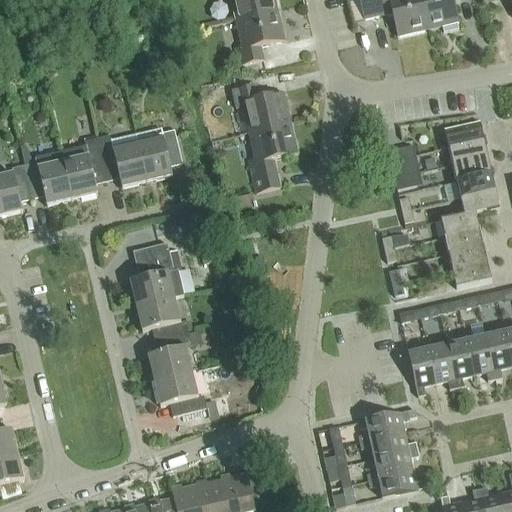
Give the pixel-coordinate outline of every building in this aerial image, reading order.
[(229,0),(235,24),(277,14),(273,0),(229,0)] [(426,33),(418,0),(358,0),(363,23),(391,16),(396,40),(426,33)] [(457,32),(456,26),(458,25),(452,2),(460,0),(418,0),(426,33),(441,29),(443,35),(457,32)] [(509,0),(511,11),(511,0),(495,0),(495,1),(499,0),(509,0)] [(284,45),(277,14),(235,24),(242,49),(235,50),(239,69),(263,63),(260,50),(284,45)] [(242,111),(248,137),(291,127),(283,96),(259,102),(256,88),(231,94),(236,112),(242,111)] [(451,169),(487,161),(479,126),(444,134),(451,169)] [(298,157),(291,127),(248,137),(254,162),(248,163),(256,196),(280,190),(273,163),(298,157)] [(160,132),(135,138),(146,187),(172,181),(170,170),(182,168),(174,134),(162,137),(160,132)] [(109,138),(97,141),(107,185),(119,183),(121,192),(146,187),(135,138),(110,144),(109,138)] [(85,149),(60,155),(72,204),(97,198),(95,188),(107,185),(97,141),(84,144),(85,149)] [(387,154),(394,182),(413,178),(419,176),(412,148),(387,154)] [(72,204),(60,155),(35,160),(37,166),(24,169),(32,203),(44,200),(47,210),(72,204)] [(451,169),(455,186),(491,178),(487,161),(451,169)] [(20,206),(32,203),(24,169),(12,172),(14,178),(0,181),(0,220),(22,215),(20,206)] [(413,178),(394,182),(396,193),(416,189),(413,178)] [(455,186),(459,202),(495,194),(491,178),(455,186)] [(499,212),(495,194),(459,202),(463,219),(475,216),(475,217),(499,212)] [(254,210),(251,197),(232,201),(235,214),(254,210)] [(398,203),(401,215),(411,213),(408,201),(398,203)] [(414,225),(411,213),(401,215),(404,227),(414,225)] [(479,233),(475,217),(475,216),(463,219),(440,224),(444,241),(479,233)] [(483,250),(479,233),(444,241),(448,258),(483,250)] [(384,255),(394,252),(393,251),(409,248),(407,238),(390,240),(381,242),(384,255)] [(131,285),(137,309),(175,300),(184,298),(178,273),(174,274),(167,246),(133,254),(140,282),(131,285)] [(487,267),(483,250),(448,258),(452,275),(487,267)] [(394,252),(384,255),(386,266),(396,264),(394,252)] [(491,284),(487,267),(452,275),(456,292),(491,284)] [(391,288),(401,286),(398,273),(388,275),(391,288)] [(401,286),(391,288),(394,299),(403,297),(401,286)] [(511,291),(495,296),(497,305),(511,301),(511,291)] [(495,296),(475,300),(477,309),(497,305),(495,296)] [(175,300),(137,309),(143,335),(152,333),(155,345),(189,337),(186,323),(181,325),(175,300)] [(475,300),(456,304),(458,313),(477,309),(475,300)] [(456,304),(437,308),(439,318),(458,313),(456,304)] [(437,308),(418,313),(420,322),(439,318),(437,308)] [(400,326),(420,322),(418,313),(398,317),(400,326)] [(501,325),(511,370),(511,369),(511,333),(510,334),(508,323),(501,325)] [(499,373),(511,370),(501,325),(494,326),(497,337),(484,340),(494,383),(501,382),(499,373)] [(487,385),(494,383),(484,340),(472,342),(470,332),(463,334),(473,379),(485,376),(487,385)] [(461,381),(473,379),(463,334),(457,335),(459,345),(446,348),(456,392),(463,390),(461,381)] [(192,348),(189,337),(155,345),(158,357),(149,360),(155,384),(193,375),(186,350),(192,348)] [(448,394),(456,392),(446,348),(434,351),(431,341),(425,342),(435,387),(446,385),(448,394)] [(435,387),(425,342),(418,344),(420,354),(407,357),(417,401),(425,399),(423,390),(435,387)] [(193,375),(155,384),(161,410),(170,408),(172,415),(206,407),(204,398),(199,399),(193,375)] [(416,422),(414,414),(364,425),(366,438),(357,440),(359,448),(404,437),(401,425),(416,422)] [(2,435),(0,425),(0,462),(18,458),(12,433),(2,435)] [(333,453),(342,451),(338,431),(329,433),(333,453)] [(406,449),(404,437),(359,448),(360,453),(369,451),(372,464),(417,454),(415,447),(406,449)] [(326,475),(346,470),(342,451),(333,453),(334,459),(324,462),(326,475)] [(418,462),(417,454),(372,464),(375,476),(366,478),(367,486),(413,475),(410,463),(418,462)] [(0,488),(24,483),(18,458),(0,462),(0,488)] [(341,492),(351,490),(346,470),(326,475),(329,485),(339,483),(341,492)] [(413,475),(367,486),(369,491),(378,489),(381,503),(426,493),(424,485),(415,487),(413,475)] [(248,477),(222,483),(228,511),(268,511),(263,489),(252,492),(248,477)] [(499,498),(502,511),(511,511),(511,477),(508,479),(511,496),(499,498)] [(228,511),(222,483),(197,489),(202,511),(228,511)] [(202,511),(197,489),(172,495),(174,502),(176,511),(202,511)] [(351,490),(341,492),(343,497),(332,500),(335,511),(355,507),(351,490)] [(478,493),(482,511),(502,511),(499,498),(488,501),(486,492),(478,493)] [(482,511),(478,493),(471,495),(473,504),(461,507),(461,511),(482,511)] [(461,511),(461,507),(449,510),(447,500),(440,502),(441,511),(461,511)] [(176,511),(174,502),(149,508),(150,511),(176,511)]
